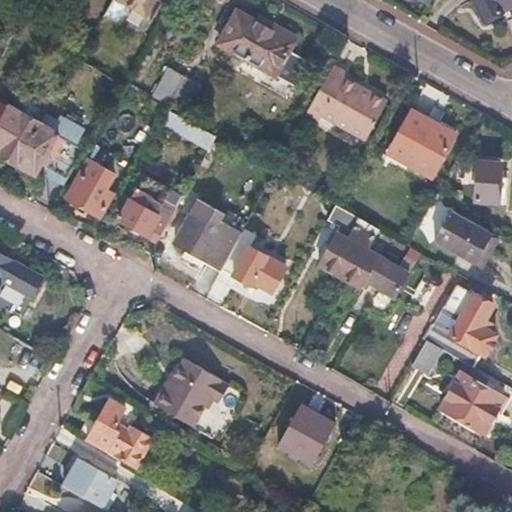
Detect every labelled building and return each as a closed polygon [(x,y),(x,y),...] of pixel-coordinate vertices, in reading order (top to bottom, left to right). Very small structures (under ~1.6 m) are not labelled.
[(130,9),(113,0),(111,0),(102,16),(107,19),(127,14),(130,9)] [(113,0),(130,9),(145,18),(155,0),(113,0)] [(470,0),(481,20),(511,4),(511,1),(511,0),(470,0)] [(273,34),(235,13),(218,45),(274,75),(289,50),(295,39),(276,29),(273,34)] [(19,23),(10,18),(0,35),(0,40),(7,45),(19,23)] [(310,63),(289,50),(274,75),(295,89),(310,63)] [(346,72),(332,64),(306,111),(320,119),(322,114),(366,139),(387,100),(344,76),(346,72)] [(188,78),(168,68),(150,100),(167,110),(170,111),(188,78)] [(200,85),(188,78),(170,111),(172,113),(182,118),(200,85)] [(0,153),(18,163),(54,101),(55,99),(40,91),(29,110),(21,105),(17,112),(0,102),(0,153)] [(66,108),(54,101),(18,163),(27,168),(35,173),(49,149),(55,152),(62,139),(73,145),(74,144),(83,128),(62,115),(66,108)] [(411,111),(409,115),(434,128),(436,124),(411,111)] [(214,136),(182,118),(172,113),(165,125),(207,149),(214,136)] [(433,174),(454,134),(436,124),(434,128),(409,115),(387,154),(413,168),(415,164),(433,174)] [(62,139),(55,152),(43,171),(64,183),(72,169),(84,149),(74,144),(73,145),(62,139)] [(205,153),(186,187),(197,193),(216,159),(205,153)] [(72,169),(64,183),(52,205),(58,209),(63,199),(80,209),(97,218),(111,194),(105,191),(114,175),(86,159),(78,173),(72,169)] [(500,162),(479,161),(476,202),(505,204),(506,195),(507,186),(499,186),(500,162)] [(415,164),(413,168),(430,178),(433,174),(415,164)] [(182,195),(143,173),(118,217),(138,228),(157,239),(182,195)] [(328,219),(340,226),(319,265),(330,271),(341,277),(371,223),(342,208),(337,205),(328,219)] [(191,213),(175,241),(188,249),(184,255),(190,258),(195,261),(198,255),(223,269),(244,231),(220,217),(214,227),(191,213)] [(450,214),(435,240),(478,265),(486,251),(493,237),(450,214)] [(379,228),(371,223),(341,277),(359,287),(363,279),(397,298),(411,274),(367,249),(379,228)] [(246,228),(244,231),(223,269),(236,277),(250,285),(252,281),(272,293),(291,260),(253,239),(256,233),(246,228)] [(6,255),(0,251),(0,284),(3,279),(31,295),(42,276),(6,255)] [(438,325),(433,322),(423,339),(427,341),(441,349),(472,366),(481,351),(487,355),(493,344),(499,333),(484,325),(496,304),(460,285),(447,307),(462,316),(453,334),(438,325)] [(447,307),(438,325),(453,334),(462,316),(447,307)] [(427,372),(441,349),(427,341),(413,364),(427,372)] [(202,365),(183,354),(164,386),(162,385),(152,401),(192,424),(209,396),(217,401),(227,384),(218,379),(220,376),(202,365)] [(505,395),(463,370),(441,408),(484,432),(495,414),(505,395)] [(86,422),(82,430),(111,447),(109,450),(137,466),(154,435),(135,424),(131,430),(123,425),(122,428),(117,424),(126,409),(109,399),(98,419),(91,415),(86,422)] [(75,472),(67,486),(105,507),(121,479),(83,457),(83,458),(75,472)]
